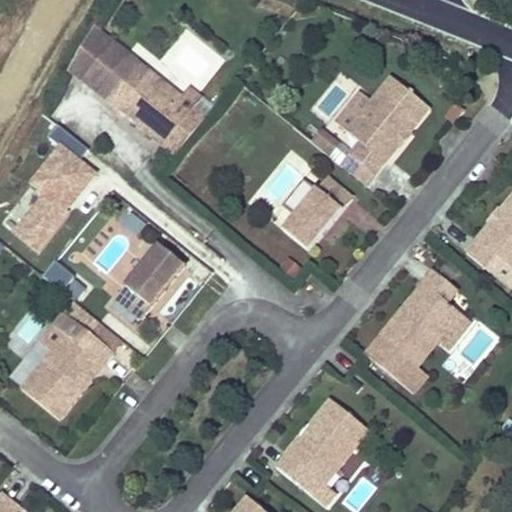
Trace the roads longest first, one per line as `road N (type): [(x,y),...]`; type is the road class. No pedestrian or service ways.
road 1 (residential): [(85,492),(212,329),(247,306),(313,333)]
road 2 (residential): [(313,333),(511,99)]
road 3 (residential): [(164,511),(189,492),(313,333)]
